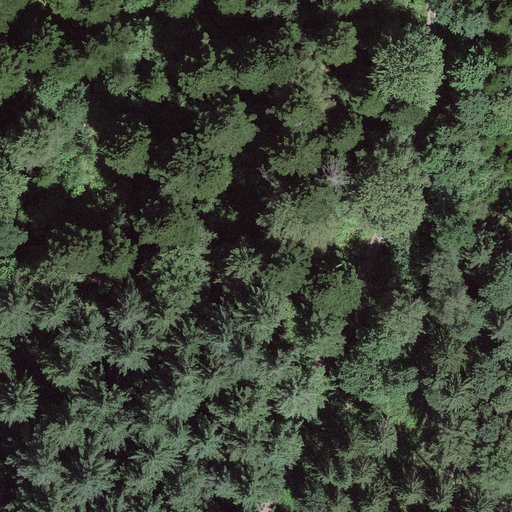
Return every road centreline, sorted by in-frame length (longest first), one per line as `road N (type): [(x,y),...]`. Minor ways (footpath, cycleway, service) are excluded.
road 1 (track): [(345,304),(148,261),(0,258)]
road 2 (track): [(345,304),(425,95),(432,0)]
road 3 (track): [(277,511),(345,304)]
